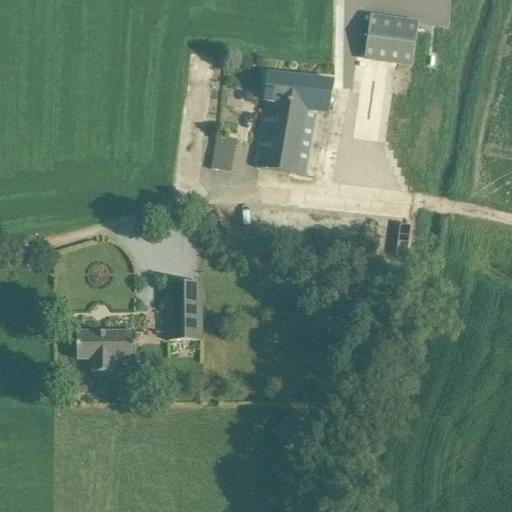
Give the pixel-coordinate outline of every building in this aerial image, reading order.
[(365,61),(413,67),(419,23),(370,17),(365,61)] [(264,101),(269,102),(316,112),(328,114),(334,81),(288,79),(268,75),(264,101)] [(269,102),(257,169),(305,178),(316,112),(269,102)] [(212,170),(230,174),(236,141),(218,137),(212,170)] [(165,341),(202,342),(204,284),(166,283),(165,341)] [(90,373),(114,373),(114,365),(136,365),(136,333),(76,333),(76,361),(90,361),(90,373)]
